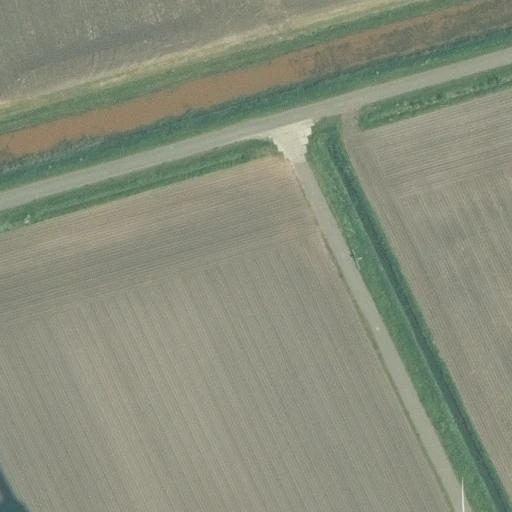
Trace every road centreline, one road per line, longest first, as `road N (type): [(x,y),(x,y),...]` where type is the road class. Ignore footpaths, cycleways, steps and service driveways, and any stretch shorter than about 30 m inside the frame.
road 1 (unclassified): [(0,203),(511,55)]
road 2 (track): [(0,111),(420,0)]
